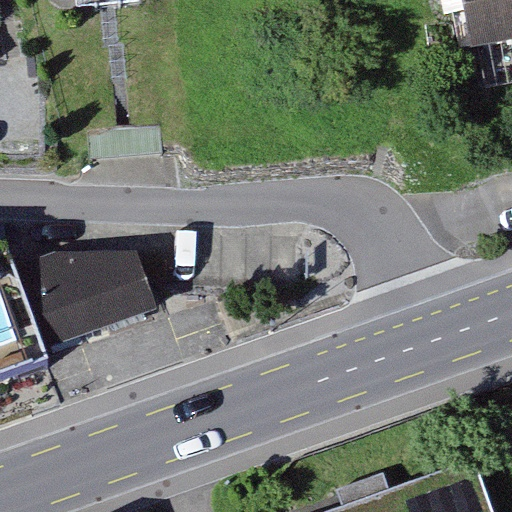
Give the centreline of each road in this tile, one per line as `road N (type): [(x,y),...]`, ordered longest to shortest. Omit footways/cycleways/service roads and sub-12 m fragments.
road 1 (residential): [(453,337),(386,245),(330,212),(0,203)]
road 2 (primary): [(0,494),(453,337)]
